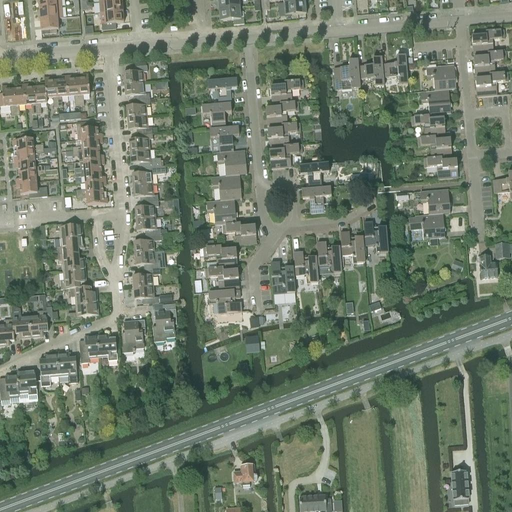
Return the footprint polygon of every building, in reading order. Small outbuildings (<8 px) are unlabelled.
[(38,0),(39,10),(62,9),(61,0),(38,0)] [(217,0),(219,10),(240,9),(239,0),(217,0)] [(100,15),(105,15),(123,13),(122,2),(99,4),(100,15)] [(306,15),(305,3),(284,5),(285,17),(306,15)] [(39,10),(40,21),(58,20),(63,19),(62,9),(39,10)] [(241,20),(240,9),(219,10),(220,23),(233,22),(233,27),(244,26),(244,20),(241,20)] [(124,24),(123,13),(105,15),(106,25),(102,25),(102,32),(116,31),(116,25),(124,24)] [(41,32),(44,32),(44,36),(57,35),(57,31),(58,31),(58,20),(40,21),(41,32)] [(472,56),(479,56),(479,55),(493,54),(492,42),(504,41),(504,32),(477,34),(478,38),(471,38),(472,56)] [(474,78),(481,77),(495,76),(495,75),(494,63),(506,62),(506,53),(493,54),(479,55),(479,56),(479,59),(473,60),(474,78)] [(382,66),(383,80),(397,79),(398,87),(408,86),(405,57),(395,57),(396,65),(382,66)] [(358,68),(359,82),(373,80),(374,89),(383,88),(383,80),(382,66),(381,59),(372,59),(372,67),(358,68)] [(359,82),(358,68),(357,61),(348,62),(348,69),(333,70),(334,84),(349,82),(350,91),(360,90),(359,82)] [(123,75),(124,86),(144,85),(143,74),(147,73),(147,67),(131,68),(132,74),(123,75)] [(434,93),(448,92),(448,93),(455,92),(453,67),(425,70),(426,81),(433,80),(434,93)] [(474,81),(476,99),(496,98),(495,85),(508,84),(507,74),(495,75),(495,76),(481,77),(481,81),(474,81)] [(77,81),(80,107),(84,107),(83,97),(90,96),(88,76),(83,77),(83,80),(77,81)] [(56,82),(58,109),(63,109),(62,99),(68,98),(66,78),(62,78),(62,82),(56,82)] [(66,78),(68,98),(74,98),(75,108),(80,107),(77,81),(71,81),(71,78),(66,78)] [(46,100),(47,100),(53,99),(54,109),(55,115),(58,115),(58,109),(56,82),(50,83),(50,79),(44,80),(45,85),(46,100)] [(201,107),(231,105),(230,90),(237,90),(236,80),(207,83),(208,92),(217,91),(218,106),(201,107)] [(270,89),(271,106),(292,104),(291,92),(303,91),(302,82),(276,84),(276,88),(270,89)] [(35,89),(37,116),(41,115),(41,105),(47,105),(47,100),(46,100),(45,85),(40,85),(41,89),(35,89)] [(133,97),(134,103),(154,101),(154,95),(149,96),(149,95),(145,96),(144,85),(124,86),(125,98),(133,97)] [(13,91),(15,118),(20,117),(19,107),(25,107),(24,86),(19,87),(19,90),(13,91)] [(24,86),(25,107),(32,106),(32,116),(37,116),(35,89),(29,90),(28,86),(24,86)] [(0,96),(0,108),(10,108),(11,118),(15,118),(13,91),(7,91),(7,88),(2,88),(2,96),(0,96)] [(427,105),(429,118),(437,117),(437,118),(450,117),(448,93),(448,92),(434,93),(420,94),(421,106),(427,105)] [(126,109),(127,120),(147,118),(146,107),(150,107),(150,105),(154,104),(154,101),(134,103),(134,108),(126,109)] [(267,128),(273,128),(273,127),(288,126),(287,114),(298,113),(297,103),(292,104),(271,106),(271,110),(265,110),(267,128)] [(211,116),(212,131),(226,130),(224,115),(231,114),(230,105),(231,105),(201,107),(202,117),(211,116)] [(425,140),(424,140),(443,138),(443,139),(445,138),(444,121),(437,121),(437,118),(437,117),(429,118),(411,119),(412,128),(423,127),(425,140)] [(136,131),(137,136),(152,135),(152,129),(148,129),(147,118),(127,120),(128,132),(136,131)] [(81,136),(82,142),(102,140),(102,135),(98,136),(98,129),(93,130),(93,124),(76,125),(77,136),(81,136)] [(268,149),(275,149),(275,148),(289,147),(288,135),(300,134),(299,125),(288,126),(273,127),(273,128),(273,131),(267,132),(268,149)] [(218,140),(220,154),(233,153),(232,138),(239,138),(238,129),(226,130),(212,131),(209,131),(210,140),(218,140)] [(16,147),(17,153),(43,151),(43,146),(33,147),(32,135),(20,136),(20,142),(12,142),(13,147),(16,147)] [(129,142),(130,154),(150,152),(149,141),(153,141),(152,135),(137,136),(137,142),(129,142)] [(430,148),(431,160),(431,161),(449,159),(450,159),(451,159),(450,142),(444,142),(443,139),(443,138),(424,140),(417,140),(418,149),(430,148)] [(82,148),(72,149),(65,150),(65,154),(99,151),(99,145),(102,145),(102,140),(82,142),(82,148)] [(270,171),(281,170),(291,169),(290,156),(302,155),(301,146),(289,147),(275,148),(275,149),(275,152),(269,153),(270,171)] [(14,159),(14,164),(34,162),(34,156),(47,155),(47,150),(43,151),(17,153),(17,159),(14,159)] [(66,158),(73,158),(83,157),(83,163),(104,162),(103,157),(100,157),(99,151),(65,154),(66,158)] [(139,165),(140,170),(161,168),(160,160),(150,160),(150,152),(130,154),(131,166),(139,165)] [(224,165),(225,178),(239,177),(247,177),(244,152),(233,153),(220,154),(216,155),(217,166),(224,165)] [(450,163),(450,159),(449,159),(431,161),(431,160),(423,161),(424,170),(436,169),(437,182),(458,180),(456,163),(450,163)] [(18,169),(19,175),(50,172),(50,167),(45,167),(45,168),(35,169),(34,162),(14,164),(15,169),(18,169)] [(79,164),(80,170),(74,171),(74,175),(101,173),(101,167),(104,166),(104,162),(83,163),(79,164)] [(307,176),(308,190),(322,189),(320,175),(329,174),(328,165),(299,167),(299,177),(307,176)] [(132,176),(133,188),(153,186),(152,176),(166,175),(165,168),(161,168),(140,170),(140,175),(132,176)] [(16,181),(16,186),(36,184),(36,178),(51,176),(50,172),(19,175),(19,181),(16,181)] [(85,179),(85,185),(106,183),(105,178),(102,179),(101,173),(74,175),(75,179),(85,179)] [(493,182),(494,196),(510,194),(510,203),(511,202),(511,173),(508,174),(508,181),(493,182)] [(219,190),(220,203),(234,202),(241,201),(239,177),(225,178),(211,179),(212,190),(219,190)] [(76,192),(76,196),(103,194),(103,188),(106,188),(106,183),(85,185),(86,191),(76,192)] [(21,196),(29,196),(29,200),(48,199),(47,189),(37,190),(36,184),(16,186),(16,190),(20,190),(21,196)] [(140,199),(140,204),(158,202),(158,197),(154,197),(153,186),(133,188),(134,199),(140,199)] [(310,215),(324,214),(332,213),(332,205),(324,206),(323,199),(331,198),(330,188),(322,189),(308,190),(301,191),(302,201),(309,200),(310,215)] [(419,193),(420,204),(427,204),(428,216),(428,217),(442,216),(443,216),(442,216),(450,216),(448,191),(419,193)] [(104,200),(103,194),(76,196),(77,201),(87,200),(87,207),(107,205),(107,200),(104,200)] [(408,202),(407,194),(399,195),(395,195),(396,203),(408,202)] [(135,210),(136,221),(156,220),(155,209),(159,208),(158,202),(140,204),(141,209),(135,210)] [(215,227),(223,227),(223,226),(236,225),(234,202),(220,203),(206,204),(207,215),(214,214),(215,227)] [(409,232),(422,231),(423,242),(429,241),(430,248),(438,247),(437,241),(444,240),(443,216),(442,216),(428,217),(428,216),(414,218),(414,219),(408,220),(409,232)] [(145,232),(145,238),(161,236),(161,230),(157,231),(156,220),(136,221),(137,233),(145,232)] [(248,224),(236,225),(223,226),(223,227),(223,235),(235,234),(236,247),(257,245),(255,227),(248,228),(248,224)] [(376,255),(388,254),(386,228),(373,229),(372,224),(363,224),(365,248),(375,247),(376,255)] [(60,232),(61,240),(82,238),(81,227),(61,228),(61,226),(55,227),(56,233),(60,232)] [(363,238),(352,239),(350,239),(349,234),(340,234),(342,258),(352,257),(353,265),(365,264),(363,238)] [(134,244),(135,255),(155,254),(154,243),(162,242),(161,236),(145,238),(146,243),(134,244)] [(57,249),(58,257),(79,255),(78,250),(83,250),(82,238),(61,240),(61,248),(57,249)] [(326,244),(316,245),(318,268),(328,267),(329,276),(342,274),(339,248),(327,249),(326,244)] [(494,246),(495,261),(509,260),(508,245),(494,246)] [(215,257),(216,269),(231,268),(231,269),(237,268),(236,250),(229,251),(229,247),(202,249),(203,258),(215,257)] [(144,267),(144,272),(160,270),(159,265),(155,265),(155,254),(135,255),(136,267),(144,267)] [(316,258),(303,259),(303,254),(293,255),(295,278),(306,277),(306,286),(318,285),(316,258)] [(63,265),(63,274),(85,272),(84,260),(79,261),(79,255),(58,257),(59,266),(63,265)] [(490,266),(489,258),(479,259),(481,281),(497,279),(496,265),(490,266)] [(279,263),(270,264),(270,265),(272,287),(272,297),(295,295),(295,294),(293,267),(292,268),(280,269),(279,263)] [(231,272),(231,269),(231,268),(216,269),(204,270),(205,280),(217,279),(218,291),(239,290),(238,272),(231,272)] [(132,278),(133,290),(153,288),(152,277),(160,276),(160,270),(144,272),(145,277),(132,278)] [(61,291),(70,291),(70,290),(82,289),(81,284),(86,284),(85,272),(63,274),(64,282),(60,283),(61,291)] [(75,298),(76,307),(97,305),(96,293),(92,294),(91,288),(82,289),(70,290),(70,291),(71,299),(75,298)] [(154,299),(153,288),(133,290),(134,301),(143,301),(143,306),(159,305),(158,299),(154,299)] [(235,305),(234,292),(208,294),(209,306),(218,305),(219,316),(241,314),(241,304),(235,305)] [(98,317),(97,305),(76,307),(76,315),(68,315),(68,321),(82,320),(82,318),(98,317)] [(177,326),(175,306),(162,307),(163,313),(155,313),(156,328),(153,328),(154,343),(166,342),(166,339),(175,339),(174,326),(177,326)] [(14,336),(19,336),(20,340),(31,339),(29,318),(21,319),(20,310),(11,307),(12,315),(12,321),(14,336)] [(29,318),(31,339),(43,338),(42,334),(48,333),(47,323),(46,312),(37,313),(38,317),(29,318)] [(0,326),(0,348),(9,347),(9,343),(14,342),(14,336),(12,321),(4,322),(4,326),(0,326)] [(125,339),(122,339),(123,354),(135,353),(135,350),(144,349),(143,337),(146,337),(144,322),(132,323),(124,324),(125,339)] [(97,338),(99,359),(108,358),(108,363),(117,362),(116,340),(109,341),(109,336),(97,338)] [(90,360),(99,359),(97,338),(85,339),(85,343),(79,343),(81,365),(90,364),(90,360)] [(57,356),(59,378),(68,377),(69,385),(78,385),(76,359),(70,359),(69,355),(57,356)] [(39,361),(41,383),(40,383),(40,388),(50,388),(50,383),(50,379),(59,378),(57,356),(45,357),(45,361),(39,361)] [(20,404),(19,404),(38,403),(37,396),(35,372),(17,373),(20,404)] [(0,380),(0,389),(1,402),(1,407),(10,407),(10,405),(19,404),(20,404),(17,373),(17,377),(5,377),(5,380),(0,380)] [(242,473),(234,474),(236,485),(243,484),(250,484),(258,483),(257,477),(255,477),(254,466),(249,467),(247,466),(243,466),(242,468),(241,468),(242,473)] [(466,473),(450,474),(453,502),(454,507),(468,506),(468,501),(466,473)] [(325,497),(299,499),(299,511),(330,511),(330,500),(325,501),(325,497)] [(341,502),(333,502),(333,511),(342,511),(342,502),(341,502)]
